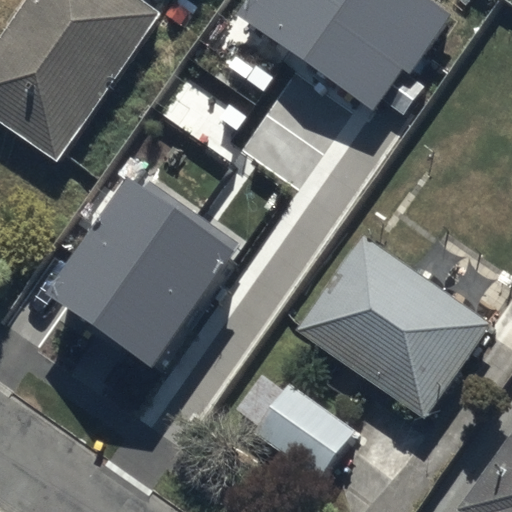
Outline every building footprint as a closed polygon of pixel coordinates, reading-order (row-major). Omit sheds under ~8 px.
[(43,0),(0,61),(0,125),(64,171),(172,19),(145,0),(43,0)] [(265,51),(394,142),(469,36),(419,0),(257,0),(236,30),(265,51)] [(49,319),(165,401),(259,270),(143,188),(49,319)] [(368,252),(302,346),(428,436),(495,342),(368,252)] [(359,445),(288,394),(252,444),(322,495),(359,445)] [(511,511),(511,460),(475,511),(511,511)]
